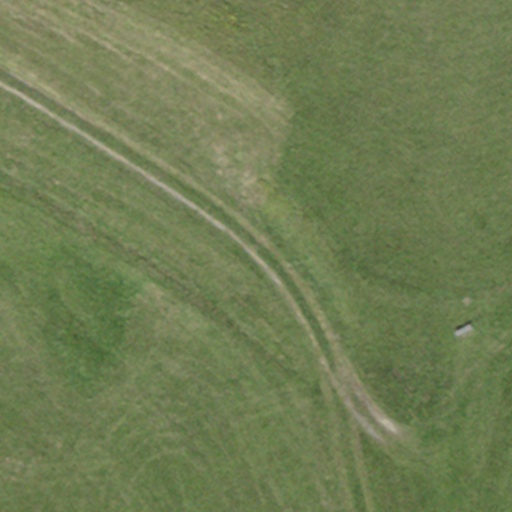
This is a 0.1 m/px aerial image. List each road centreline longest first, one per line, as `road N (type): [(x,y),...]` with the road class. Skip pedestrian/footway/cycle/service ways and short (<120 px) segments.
road 1 (track): [(247,236),(305,305),(355,397),(380,511)]
road 2 (track): [(0,75),(247,236)]
road 3 (track): [(247,236),(349,292),(511,293)]
